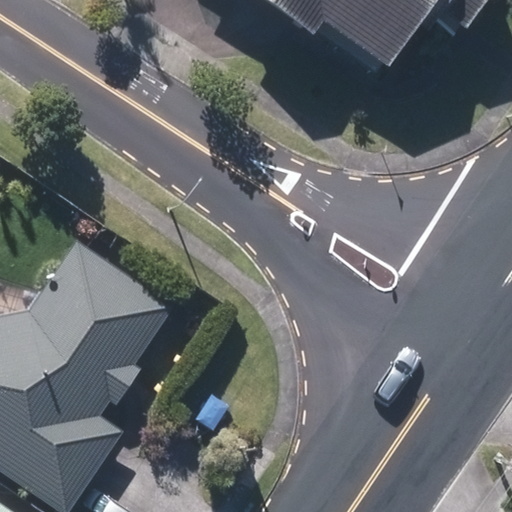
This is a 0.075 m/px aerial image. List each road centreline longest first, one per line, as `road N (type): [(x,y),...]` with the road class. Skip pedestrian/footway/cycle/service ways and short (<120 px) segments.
road 1 (residential): [(438,385),(366,335),(273,239),(214,156)]
road 2 (residential): [(214,156),(429,232),(506,285)]
road 3 (residential): [(0,20),(214,156)]
road 4 (tertiary): [(352,511),(438,385)]
road 5 (tertiary): [(438,385),(506,285)]
